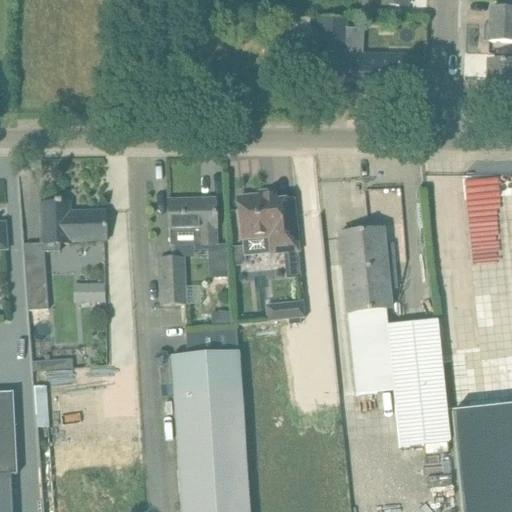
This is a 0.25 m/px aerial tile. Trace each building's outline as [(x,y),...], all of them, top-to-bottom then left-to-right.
[(483,25),(483,43),(508,44),(511,44),(511,12),(510,12),(490,11),(489,25),(483,25)] [(345,53),(346,21),(318,20),(318,30),(309,29),(310,18),(290,17),(287,49),(308,50),(308,41),(317,42),(317,52),(345,53)] [(348,94),(404,95),(404,60),(347,59),(347,78),(348,78),(348,94)] [(511,64),(488,64),(487,96),(511,96),(511,64)] [(245,248),(232,250),(233,268),(242,267),(246,263),(245,259),(298,253),(293,201),(276,203),(275,200),(261,201),(261,198),(237,201),(241,243),(244,242),(245,248)] [(214,201),(168,202),(168,222),(169,231),(170,247),(170,260),(183,259),(193,259),(192,253),(192,246),(207,246),(215,246),(214,230),(215,230),(215,221),(214,201)] [(55,205),(41,205),(41,246),(71,245),(71,243),(105,242),(105,214),(69,214),(69,205),(59,205),(59,203),(55,203),(55,205)] [(340,242),(338,242),(345,317),(347,317),(355,397),(394,393),(400,448),(450,443),(447,415),(445,390),(438,322),(388,327),(386,311),(389,311),(381,232),(339,236),(340,242)] [(159,260),(161,308),(185,307),(183,259),(170,260),(159,260)] [(45,267),(25,268),(29,313),(49,311),(45,267)] [(228,278),(209,279),(209,294),(229,294),(228,278)] [(105,286),(90,286),(91,305),(105,305),(105,286)] [(302,303),(276,306),(278,322),(287,322),(288,326),(300,325),(299,320),(303,320),(302,303)] [(230,314),(211,315),(212,328),(231,327),(230,314)] [(154,361),(157,366),(162,366),(163,369),(159,369),(161,386),(171,385),(180,511),(249,511),(238,354),(170,359),(170,360),(168,360),(166,356),(161,354),(156,356),(154,361)] [(0,511),(11,511),(10,477),(16,476),(12,394),(0,394),(0,511)] [(511,511),(511,407),(458,413),(447,415),(450,443),(458,511),(511,511)] [(71,503),(93,511),(113,511),(120,495),(81,479),(71,503)]
